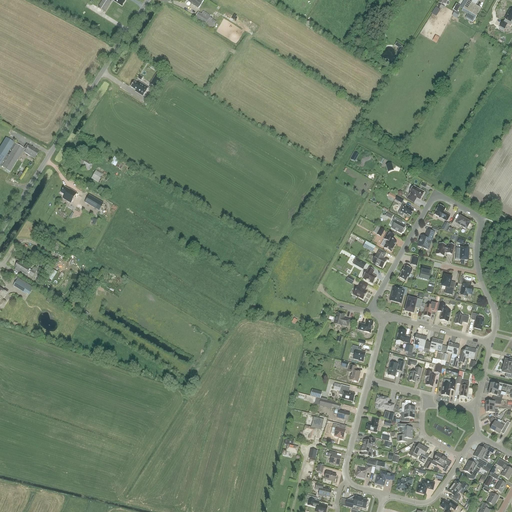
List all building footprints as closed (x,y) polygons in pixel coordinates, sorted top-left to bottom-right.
[(107,0),(102,0),(98,8),(105,12),(111,2),(107,0)] [(198,9),(204,0),(203,0),(188,0),(189,0),(188,2),(198,9)] [(481,8),(475,5),(478,1),(478,0),(467,0),(467,2),(465,1),(461,8),(463,9),(462,11),(467,14),(465,18),(473,23),(481,8)] [(431,13),(436,16),(440,10),(436,7),(431,13)] [(503,21),(500,27),(505,29),(508,25),(511,26),(511,24),(511,20),(511,10),(510,10),(505,19),(506,20),(504,22),(503,21)] [(210,18),(211,16),(204,11),(201,15),(198,13),(194,19),(211,29),(216,22),(210,18)] [(158,72),(150,84),(156,88),(164,75),(158,72)] [(143,96),(148,88),(139,82),(138,85),(134,82),(131,87),(135,89),(134,90),(143,96)] [(6,138),(0,147),(0,167),(9,173),(24,149),(6,138)] [(24,149),(26,150),(25,153),(29,156),(30,156),(35,159),(38,153),(33,150),(33,149),(29,146),(28,146),(26,145),(24,149)] [(110,163),(115,166),(119,159),(114,156),(110,163)] [(89,170),(93,163),(86,159),(86,160),(82,158),(79,163),(83,165),(82,166),(89,170)] [(16,176),(22,162),(18,160),(11,174),(16,176)] [(103,175),(96,170),(91,178),(98,183),(103,175)] [(65,187),(61,193),(65,196),(63,199),(71,204),(77,193),(71,189),(70,190),(65,187)] [(424,193),(413,187),(409,194),(410,194),(407,199),(413,203),(416,198),(420,200),(424,193)] [(89,196),(85,203),(92,207),(96,200),(89,196)] [(403,205),(398,214),(403,217),(404,214),(406,215),(407,214),(411,217),(414,211),(411,210),(411,209),(403,205)] [(443,212),(445,209),(439,206),(433,215),(440,219),(440,218),(447,222),(450,216),(447,214),(443,212)] [(394,217),(393,220),(396,222),(392,229),(401,234),(402,232),(403,233),(405,229),(404,229),(405,227),(398,223),(400,220),(394,217)] [(460,226),(466,229),(470,223),(460,217),(458,221),(455,219),(452,225),(459,228),(460,226)] [(441,230),(445,232),(450,225),(445,222),(441,230)] [(417,247),(428,251),(434,233),(428,230),(425,238),(421,236),(417,247)] [(388,233),(384,239),(388,241),(384,248),(391,252),(396,243),(392,240),(394,236),(388,233)] [(57,243),(53,251),(64,256),(68,248),(57,243)] [(451,255),(454,245),(449,244),(448,247),(446,247),(446,246),(439,244),(436,255),(443,257),(445,252),(447,252),(447,254),(451,255)] [(456,248),(456,260),(460,260),(460,261),(468,261),(468,249),(461,248),(461,249),(456,248)] [(382,268),(386,261),(385,261),(382,260),(385,254),(380,251),(377,256),(373,262),(382,268)] [(412,257),(410,265),(417,267),(419,259),(412,257)] [(356,259),(353,263),(363,269),(366,264),(356,259)] [(36,278),(39,274),(44,265),(41,263),(37,270),(33,268),(32,270),(31,270),(30,269),(30,268),(24,265),(24,266),(18,262),(15,267),(16,268),(15,270),(18,272),(19,270),(26,275),(27,273),(29,274),(33,277),(34,277),(36,278)] [(405,282),(407,278),(408,278),(412,270),(405,266),(402,272),(399,278),(405,282)] [(428,281),(431,269),(422,267),(419,279),(428,281)] [(373,284),(377,277),(372,275),(374,271),(369,268),(367,272),(366,272),(363,278),(362,279),(366,281),(366,280),(369,282),(369,283),(372,285),(373,284)] [(48,278),(52,281),(57,273),(53,270),(48,278)] [(452,296),(455,286),(450,284),(452,278),(444,276),(442,286),(446,287),(445,291),(448,292),(447,294),(452,296)] [(27,286),(17,280),(13,286),(23,292),(27,286)] [(472,294),(473,289),(469,288),(469,286),(470,287),(471,283),(464,281),(461,292),(462,292),(461,296),(466,297),(467,294),(468,294),(472,294)] [(364,292),(367,285),(361,282),(358,288),(358,287),(353,295),(358,298),(358,297),(363,300),(367,293),(364,292)] [(390,301),(401,304),(403,295),(406,295),(408,289),(405,288),(404,291),(395,289),(396,289),(395,293),(393,292),(392,295),(393,296),(392,301),(390,301)] [(420,308),(422,300),(417,299),(416,300),(408,298),(406,307),(405,308),(405,310),(405,311),(413,313),(415,306),(420,308)] [(432,301),(431,306),(425,305),(424,309),(425,309),(424,316),(430,318),(431,312),(436,313),(438,303),(432,301)] [(440,320),(448,322),(448,321),(449,321),(449,318),(451,312),(444,310),(445,305),(439,304),(437,312),(442,313),(440,320)] [(348,327),(350,320),(344,319),(344,316),(337,314),(334,324),(342,326),(342,325),(348,327)] [(475,321),(473,329),(481,331),(484,320),(478,319),(479,315),(473,314),(471,320),(475,321)] [(457,315),(454,324),(461,326),(462,323),(467,324),(469,318),(463,316),(463,317),(457,315)] [(359,323),(357,330),(363,332),(370,334),(373,323),(366,321),(365,325),(359,323)] [(410,344),(411,337),(407,336),(407,337),(405,336),(406,332),(399,330),(396,341),(404,343),(404,342),(410,344)] [(413,345),(419,346),(421,336),(416,335),(413,345)] [(421,336),(419,346),(424,347),(427,337),(421,336)] [(432,339),(429,352),(434,354),(435,350),(438,340),(432,339)] [(438,340),(435,350),(441,352),(443,342),(438,340)] [(446,353),(452,354),(454,345),(449,343),(446,353)] [(454,345),(452,354),(457,356),(460,346),(454,345)] [(363,362),(365,353),(358,351),(359,348),(353,346),(351,354),(355,355),(353,359),(359,361),(363,362)] [(465,347),(464,352),(461,351),(459,360),(458,362),(464,364),(465,358),(468,359),(471,349),(465,347)] [(476,350),(471,349),(468,359),(474,360),(476,350)] [(388,375),(395,377),(397,371),(402,372),(404,363),(399,361),(398,365),(390,363),(389,370),(388,375)] [(434,373),(441,374),(443,367),(436,365),(434,373)] [(358,382),(360,373),(355,372),(357,368),(350,366),(348,372),(352,373),(350,380),(358,382)] [(511,372),(511,371),(511,368),(503,367),(502,373),(510,375),(509,378),(511,379),(511,372)] [(420,377),(422,370),(416,368),(414,373),(411,372),(409,381),(415,383),(417,376),(420,377)] [(432,373),(429,372),(426,371),(425,377),(427,377),(425,385),(433,387),(435,376),(432,376),(432,373)] [(458,377),(456,384),(461,385),(460,390),(461,390),(460,397),(466,398),(468,387),(469,383),(464,383),(461,382),(462,378),(458,377)] [(443,384),(441,395),(449,397),(450,390),(454,390),(455,382),(450,381),(444,380),(443,384)] [(491,384),(489,389),(501,392),(502,387),(499,386),(491,384)] [(353,402),(355,395),(349,393),(350,388),(341,385),(339,395),(343,396),(342,399),(353,402)] [(501,392),(489,389),(488,394),(495,396),(494,399),(502,400),(503,396),(500,395),(501,392)] [(320,399),(322,392),(312,390),(311,396),(320,399)] [(387,404),(388,399),(378,396),(376,403),(380,405),(379,408),(392,412),(394,406),(387,404)] [(494,399),(494,402),(486,402),(486,408),(495,408),(495,405),(501,405),(502,400),(494,399)] [(320,405),(336,409),(334,415),(338,416),(337,419),(348,421),(350,414),(339,411),(341,406),(321,400),(320,405)] [(400,413),(402,413),(414,413),(415,408),(409,408),(410,404),(402,404),(402,410),(400,410),(399,410),(399,412),(400,413)] [(414,413),(402,413),(401,414),(401,416),(401,418),(401,422),(409,422),(409,419),(414,419),(414,413)] [(313,417),(311,428),(305,426),(304,432),(310,433),(308,439),(313,440),(314,436),(316,436),(317,429),(321,430),(324,420),(313,417)] [(378,426),(379,420),(373,418),(371,424),(368,423),(366,430),(376,433),(378,426)] [(491,422),(493,423),(490,429),(495,432),(499,424),(497,423),(498,420),(496,419),(496,420),(492,418),(488,420),(490,423),(491,422)] [(500,435),(503,429),(506,431),(510,423),(507,422),(506,424),(501,422),(499,424),(495,432),(500,435)] [(399,428),(399,433),(402,433),(412,434),(412,428),(409,428),(409,424),(397,423),(397,428),(399,428)] [(343,440),(346,430),(339,429),(340,426),(333,424),(332,428),(331,434),(335,435),(334,437),(339,438),(339,439),(343,440)] [(402,433),(402,436),(398,436),(398,442),(406,442),(407,439),(412,439),(412,434),(402,433)] [(362,446),(372,448),(373,445),(374,446),(376,440),(368,438),(367,441),(364,440),(362,446)] [(284,445),(288,445),(286,451),(296,454),(298,448),(292,446),(294,441),(285,439),(284,445)] [(419,456),(424,447),(419,444),(416,449),(413,447),(409,455),(412,457),(412,456),(417,458),(419,456)] [(371,451),(372,448),(362,446),(361,451),(365,452),(364,455),(371,457),(373,452),(371,451)] [(487,451),(479,446),(476,451),(488,458),(490,456),(488,455),(489,452),(493,454),(495,451),(489,448),(487,451)] [(428,450),(424,447),(419,456),(421,457),(419,461),(425,464),(429,456),(426,454),(428,450)] [(317,451),(310,449),(308,458),(315,460),(317,451)] [(482,461),(483,458),(487,460),(488,458),(476,451),(473,456),(482,461)] [(330,452),(328,457),(331,458),(330,464),(339,466),(341,458),(335,456),(336,453),(330,452)] [(436,467),(438,464),(442,456),(437,453),(433,461),(429,459),(424,468),(428,470),(431,464),(436,467)] [(447,466),(444,464),(447,459),(442,456),(438,464),(442,467),(441,468),(444,470),(443,472),(446,473),(449,467),(447,466)] [(511,470),(508,468),(510,465),(499,459),(496,465),(502,468),(502,469),(504,470),(501,476),(508,480),(511,472),(511,470)] [(478,463),(477,466),(469,461),(466,466),(477,473),(478,473),(481,468),(482,469),(484,466),(478,463)] [(371,473),(372,467),(366,466),(365,470),(358,468),(356,477),(365,479),(367,472),(371,473)] [(473,480),(475,477),(477,473),(466,466),(463,471),(467,474),(465,477),(467,479),(473,480)] [(334,482),(336,475),(330,473),(330,472),(327,471),(325,480),(334,482)] [(391,474),(386,473),(381,472),(380,476),(377,475),(375,484),(384,486),(386,479),(393,481),(395,476),(391,475),(391,474)] [(398,481),(396,490),(405,492),(407,485),(411,486),(413,480),(407,478),(406,480),(403,479),(402,479),(401,481),(398,481)] [(435,484),(427,482),(422,480),(421,484),(419,484),(416,493),(425,495),(427,489),(433,491),(435,484)] [(501,493),(506,484),(500,481),(495,490),(501,493)] [(451,487),(460,493),(462,490),(465,491),(468,487),(463,483),(461,486),(455,482),(451,487)] [(330,498),(332,491),(323,489),(323,486),(317,484),(315,489),(320,490),(318,496),(326,498),(326,497),(330,498)] [(457,496),(460,493),(451,487),(448,492),(453,496),(451,499),(457,502),(460,498),(457,496)] [(494,506),(499,497),(491,493),(489,496),(490,497),(487,502),(494,506)] [(367,502),(368,500),(361,499),(361,498),(355,496),(354,502),(347,500),(345,507),(352,508),(353,506),(365,509),(366,506),(367,506),(368,505),(368,503),(368,502),(367,502)] [(326,511),(327,507),(319,505),(320,502),(309,499),(307,506),(317,508),(315,511),(326,511)] [(448,511),(451,508),(455,511),(458,506),(453,502),(450,505),(445,501),(440,507),(445,511),(444,511),(448,511)] [(489,511),(490,511),(486,509),(488,506),(483,503),(480,509),(481,510),(479,511),(489,511)]
